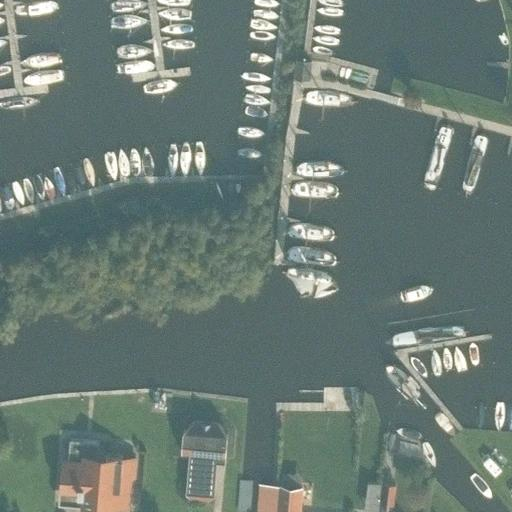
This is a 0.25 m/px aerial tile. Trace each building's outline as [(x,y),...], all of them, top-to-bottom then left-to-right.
[(194,421),(183,430),(182,453),(189,454),(186,493),(191,499),(208,501),(215,495),(217,463),(225,464),(228,434),(219,423),(194,421)] [(64,504),(127,509),(129,478),(134,478),(136,460),(123,459),(123,456),(106,455),(106,457),(98,457),(99,442),(69,439),(64,504)] [(495,478),(503,471),(489,454),(481,461),(495,478)] [(350,460),(340,459),(337,485),(348,486),(350,460)] [(381,504),(393,506),(396,486),(383,484),(381,504)] [(299,511),(302,488),(280,486),(277,511),(299,511)]
